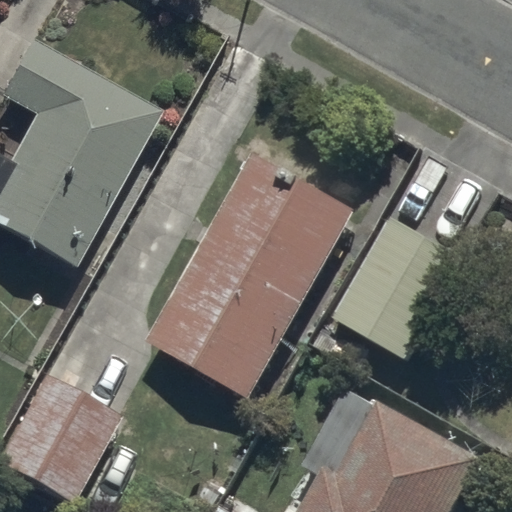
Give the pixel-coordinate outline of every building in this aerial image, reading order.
[(0,241),(71,281),(161,124),(37,52),(0,116),(0,119),(34,139),(10,182),(0,176),(0,241)] [(256,176),(156,360),(248,410),(349,226),(256,176)] [(398,225),(339,334),(403,368),(462,259),(398,225)] [(113,423),(51,388),(4,470),(66,506),(113,423)] [(311,479),(333,491),(321,511),(457,511),(480,471),(352,403),(311,479)]
